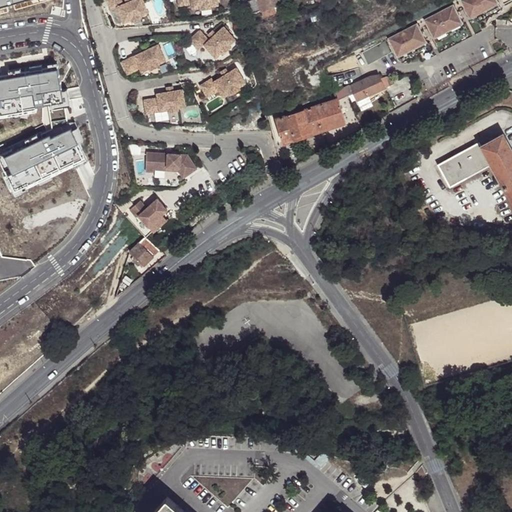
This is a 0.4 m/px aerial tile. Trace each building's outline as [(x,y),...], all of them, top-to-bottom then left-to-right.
[(0,0),(0,14),(9,12),(7,5),(13,3),(16,10),(49,0),(0,0)] [(121,0),(107,0),(111,8),(117,6),(124,22),(132,19),(133,21),(142,17),(141,15),(148,12),(143,0),(126,0),(127,2),(123,3),(121,0)] [(179,0),(180,6),(194,4),(194,8),(203,7),(203,10),(213,8),(213,6),(220,5),(219,0),(179,0)] [(253,0),(249,2),(254,13),(262,10),(265,16),(276,12),(274,6),(283,3),(282,0),(281,0),(253,0)] [(496,0),(461,0),(472,21),(469,22),(475,33),(482,30),(476,19),(499,6),(496,0)] [(453,5),(425,20),(436,41),(433,42),(439,53),(472,35),(467,25),(464,26),(453,5)] [(416,24),(389,39),(400,60),(418,50),(423,61),(436,54),(430,44),(427,45),(416,24)] [(201,32),(191,41),(200,51),(206,46),(218,59),(223,54),(225,56),(233,48),(231,47),(237,41),(225,28),(217,36),(216,34),(212,38),(213,39),(210,42),(201,32)] [(386,40),(361,53),(368,66),(393,52),(386,40)] [(151,51),(150,50),(145,52),(146,54),(124,64),(130,76),(142,70),(143,74),(151,70),(152,73),(162,68),(161,66),(167,63),(160,47),(151,51)] [(215,82),(204,89),(211,101),(219,96),(222,94),(226,101),(233,96),(235,98),(244,93),(242,91),(249,87),(240,72),(231,77),(230,76),(224,79),(225,81),(217,86),(215,82)] [(372,76),(350,86),(352,92),(356,99),(384,87),(380,78),(378,75),(372,76)] [(390,75),(380,78),(384,87),(394,84),(390,75)] [(344,87),(347,95),(352,92),(350,86),(349,85),(344,87)] [(338,98),(347,95),(344,87),(335,91),(338,98)] [(160,99),(147,102),(150,116),(171,111),(172,113),(182,111),(181,109),(188,107),(185,90),(175,92),(174,90),(169,91),(170,93),(159,95),(160,99)] [(345,122),(338,98),(276,118),(283,142),(345,122)] [(511,149),(504,133),(481,145),(491,164),(511,204),(511,149)] [(491,164),(481,145),(479,142),(439,163),(449,186),(491,164)] [(185,156),(144,152),(143,163),(150,164),(150,169),(170,171),(171,167),(176,167),(175,172),(179,179),(193,170),(185,156)] [(150,164),(143,163),(142,171),(150,172),(150,169),(150,164)] [(262,184),(267,181),(264,174),(259,178),(262,184)] [(162,215),(168,210),(158,199),(147,208),(142,202),(132,210),(137,217),(139,215),(149,226),(162,215)] [(162,215),(149,226),(154,232),(167,220),(162,215)] [(143,266),(159,250),(145,237),(130,253),(134,257),(131,260),(136,264),(137,264),(141,268),(143,266)] [(185,511),(168,496),(153,511),(185,511)]
